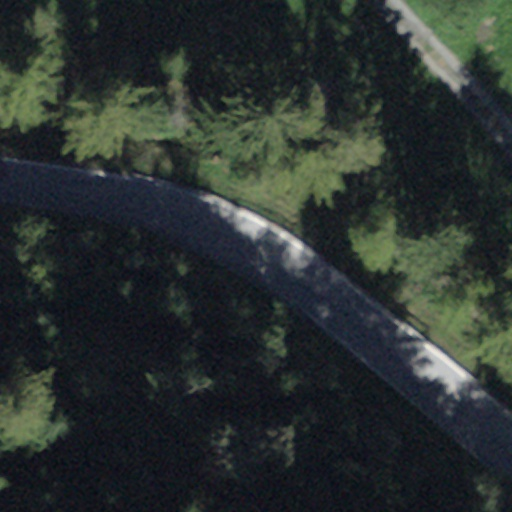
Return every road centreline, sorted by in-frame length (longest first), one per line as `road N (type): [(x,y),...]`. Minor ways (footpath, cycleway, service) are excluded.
road 1 (tertiary): [(511,444),(343,306),(218,233),(166,212),(0,182)]
road 2 (track): [(511,141),(385,0)]
